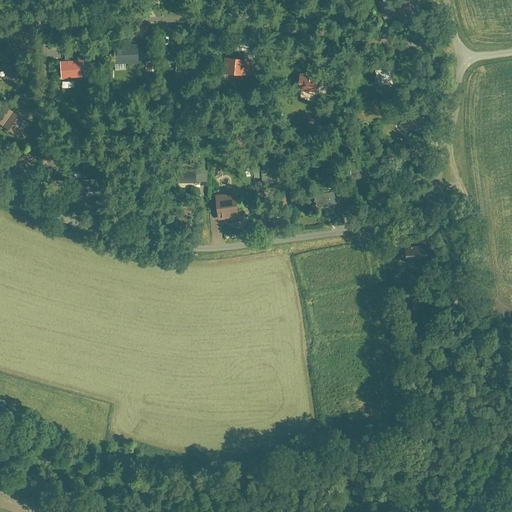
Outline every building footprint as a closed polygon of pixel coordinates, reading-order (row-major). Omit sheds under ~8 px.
[(383,0),(380,1),(384,13),(391,11),(389,3),(393,2),(392,0),(383,0)] [(402,0),(393,2),(389,3),(391,11),(393,16),(415,10),(412,0),(402,0)] [(138,44),(115,46),(116,62),(127,61),(126,54),(139,54),(138,44)] [(17,45),(3,48),(9,73),(22,70),(17,45)] [(248,58),(227,57),(226,73),(247,75),(248,58)] [(84,60),(61,62),(62,77),(85,75),(84,60)] [(196,61),(179,61),(178,71),(185,71),(185,78),(196,78),(196,61)] [(394,68),(378,68),(377,83),(393,83),(394,68)] [(320,74),(302,73),(301,89),(319,91),(320,74)] [(33,122),(12,108),(1,124),(23,138),(33,122)] [(426,120),(408,112),(403,124),(422,132),(426,120)] [(406,158),(422,164),(426,154),(411,148),(406,158)] [(38,155),(23,150),(18,167),(34,171),(38,155)] [(358,169),(358,165),(351,165),(350,181),(361,182),(361,178),(372,178),(373,169),(358,169)] [(285,166),(266,167),(266,179),(286,178),(285,166)] [(196,169),(177,168),(177,182),(196,182),(196,169)] [(103,176),(78,178),(79,190),(87,189),(88,195),(102,194),(101,188),(104,188),(103,176)] [(335,191),(316,195),(318,205),(337,201),(335,191)] [(153,204),(136,200),(133,210),(150,215),(153,204)] [(235,202),(219,204),(220,216),(237,213),(235,202)] [(402,248),(403,265),(427,263),(426,246),(402,248)] [(411,301),(413,315),(437,311),(435,297),(411,301)]
